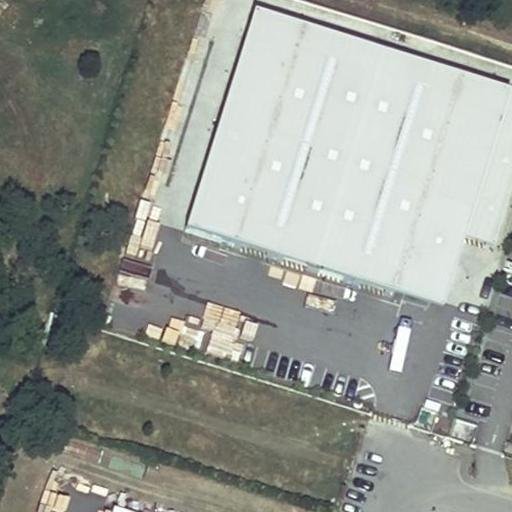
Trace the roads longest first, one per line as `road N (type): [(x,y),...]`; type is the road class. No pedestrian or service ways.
road 1 (track): [(511,46),(363,0)]
road 2 (unclassified): [(495,511),(374,474)]
